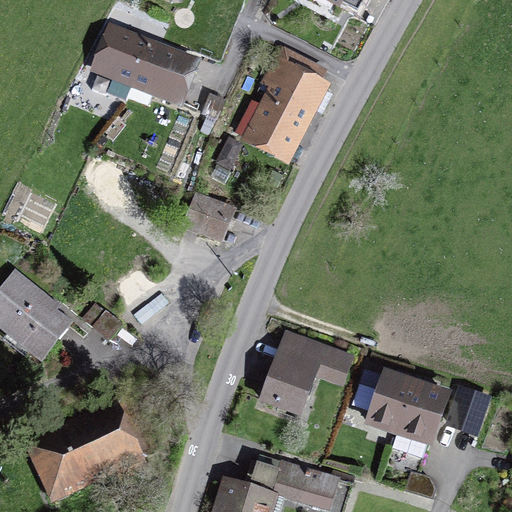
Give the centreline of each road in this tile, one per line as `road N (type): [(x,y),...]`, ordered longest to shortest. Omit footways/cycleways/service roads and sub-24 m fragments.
road 1 (unclassified): [(406,0),(288,221)]
road 2 (unclassified): [(288,221),(203,430)]
road 3 (residential): [(288,221),(226,256),(156,360)]
road 4 (residential): [(156,360),(106,362),(0,408)]
road 5 (track): [(255,300),(384,348)]
